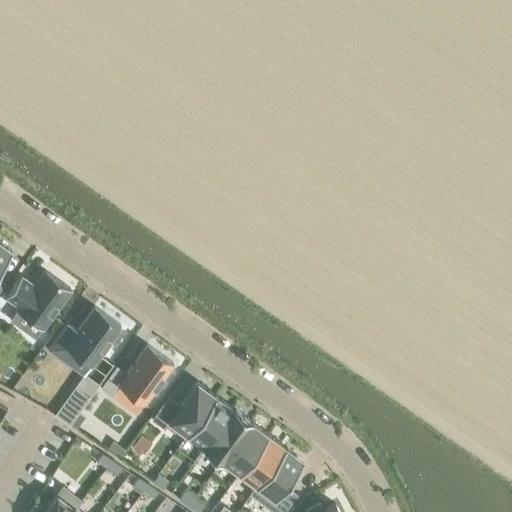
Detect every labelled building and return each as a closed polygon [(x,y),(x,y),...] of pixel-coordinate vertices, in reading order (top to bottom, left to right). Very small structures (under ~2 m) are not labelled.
[(0,285),(2,283),(0,281),(0,264),(11,250),(0,242),(0,285)] [(70,289),(45,270),(33,286),(20,276),(5,296),(18,306),(16,310),(41,328),(70,289)] [(90,365),(119,325),(94,306),(76,330),(66,323),(47,349),(65,362),(72,352),(90,365)] [(143,403),(172,363),(147,344),(125,373),(115,366),(100,387),(112,396),(119,386),(143,403)] [(186,434),(214,395),(196,382),(179,406),(167,397),(151,418),(163,427),(168,421),(186,434)] [(70,395),(55,415),(69,425),(69,424),(78,413),(84,404),(70,395)] [(233,407),(232,406),(231,408),(214,395),(186,434),(203,446),(202,448),(233,407)] [(220,461),(250,420),(233,407),(202,448),(220,461)] [(220,461),(221,460),(238,472),(267,434),(250,421),(251,420),(250,420),(220,461)] [(249,492),(250,493),(284,446),(267,434),(238,472),(255,485),(249,492)] [(111,442),(106,449),(117,457),(122,449),(111,442)] [(284,446),(250,493),(275,511),(281,511),(295,494),(283,485),(302,460),(284,446)] [(111,460),(101,453),(96,460),(106,467),(109,462),(111,460)] [(109,462),(106,467),(116,473),(121,466),(111,460),(109,462)] [(152,480),(162,487),(167,480),(157,474),(152,480)] [(147,484),(137,477),(132,484),(142,490),(147,484)] [(142,490),(152,497),(157,490),(147,484),(142,490)] [(71,511),(76,507),(80,501),(62,486),(49,503),(44,509),(41,511),(71,511)] [(193,497),(183,491),(178,497),(188,504),(193,497)] [(188,504),(198,511),(203,504),(193,497),(188,504)] [(36,502),(28,511),(41,511),(44,509),(36,502)] [(305,511),(338,511),(334,503),(322,510),(319,502),(304,510),(305,511)]
